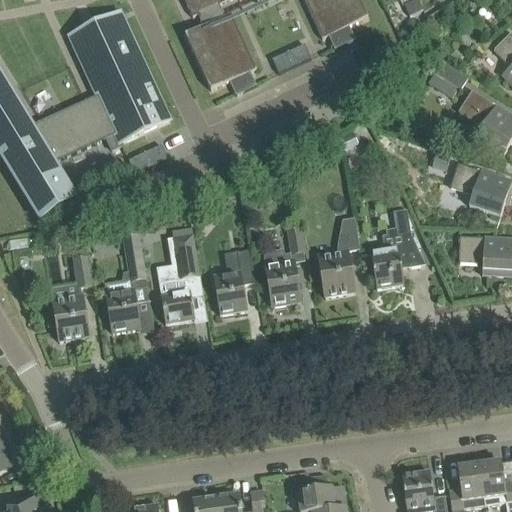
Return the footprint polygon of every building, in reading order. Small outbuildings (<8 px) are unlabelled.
[(355,43),(349,29),(368,21),(357,0),(182,0),(192,20),(197,18),(203,29),(185,38),(210,93),(229,85),(235,99),(257,89),(250,75),(256,72),(231,17),(224,20),(219,8),(235,0),(302,0),(322,42),(328,39),(334,53),(355,43)] [(417,0),(410,3),(416,16),(423,13),(417,0)] [(409,19),(416,16),(410,3),(403,7),(409,19)] [(489,3),(481,10),(488,17),(496,10),(489,3)] [(0,154),(41,222),(75,202),(53,166),(115,137),(120,146),(168,124),(119,16),(71,39),(98,98),(30,129),(0,80),(0,154)] [(511,68),(502,78),(511,88),(511,36),(511,35),(494,53),(508,67),(511,63),(511,68)] [(304,47),(288,54),(272,62),(278,76),(295,69),(311,61),(304,47)] [(434,77),(460,93),(467,81),(442,65),(434,77)] [(476,140),(504,158),(511,144),(511,119),(472,94),(458,114),(475,125),(478,120),(485,125),(476,140)] [(352,133),(340,139),(344,153),(358,146),(352,133)] [(167,162),(161,148),(128,163),(135,177),(167,162)] [(469,209),(481,213),(500,220),(507,199),(511,200),(511,185),(458,167),(450,190),(468,196),(470,191),(474,192),(469,209)] [(287,169),(263,180),(268,190),(292,180),(287,169)] [(338,256),(318,259),(325,301),(354,297),(348,255),(360,253),(356,233),(354,221),(342,223),(337,251),(338,256)] [(399,238),(398,231),(386,233),(387,238),(382,239),(385,255),(371,258),(376,293),(404,288),(401,266),(408,265),(408,271),(425,268),(410,237),(399,238)] [(300,232),(288,234),(292,257),(285,258),(283,252),(262,256),(263,261),(266,273),(269,291),(272,310),(300,306),(297,286),(294,266),(304,264),(302,256),(304,255),(300,232)] [(180,282),(159,286),(166,328),(195,323),(191,301),(202,300),(191,233),(172,236),(180,282)] [(105,297),(109,317),(112,337),(140,332),(136,307),(149,305),(145,282),(137,238),(124,240),(129,275),(123,276),(122,284),(104,287),(106,297),(105,297)] [(459,265),(478,266),(478,260),(483,260),(482,278),(511,279),(511,243),(460,240),(459,265)] [(77,288),(78,291),(81,290),(92,289),(86,253),(72,255),(77,288)] [(216,299),(220,319),(247,314),(243,289),(256,286),(250,253),(236,255),(223,258),(226,277),(213,279),(216,299)] [(82,297),(52,302),(59,346),(89,341),(82,297)] [(0,471),(14,466),(0,431),(0,471)] [(501,465),(479,468),(485,510),(507,506),(507,511),(511,511),(511,485),(504,487),(501,466),(501,465)] [(469,511),(485,510),(479,468),(457,471),(460,493),(448,495),(450,511),(469,511)] [(402,479),(406,511),(419,511),(421,511),(446,511),(445,499),(433,501),(429,475),(402,479)] [(299,511),(344,511),(346,511),(343,490),(327,492),(326,480),(308,482),(310,494),(298,495),(299,511)] [(264,511),(262,495),(250,496),(252,511),(264,511)] [(42,511),(39,497),(19,501),(7,504),(9,511),(42,511)] [(241,511),(239,498),(215,501),(216,511),(241,511)] [(216,511),(215,501),(192,504),(193,511),(216,511)]
